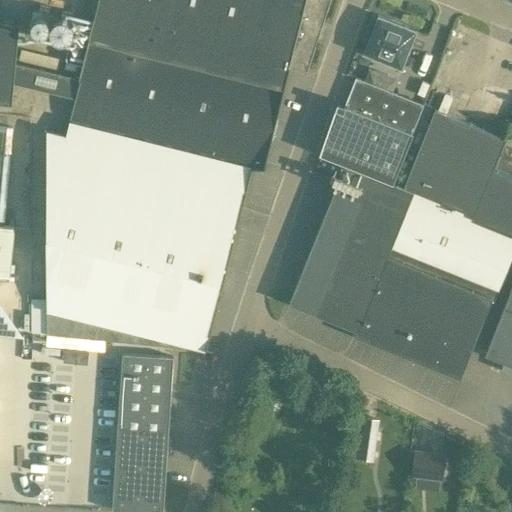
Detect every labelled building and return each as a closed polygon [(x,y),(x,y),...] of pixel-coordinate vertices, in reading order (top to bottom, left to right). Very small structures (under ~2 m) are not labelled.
[(98,0),(79,78),(15,62),(19,22),(0,19),(0,102),(11,103),(13,82),(74,96),(65,133),(46,129),(47,298),(31,298),(31,332),(206,348),(250,167),(264,167),(265,165),(264,165),(289,63),(307,67),(329,0),(98,0)] [(365,51),(399,65),(413,30),(378,17),(365,51)] [(345,102),(337,99),(318,152),(391,181),(423,104),(355,77),(345,102)] [(473,214),(492,168),(504,137),(434,108),(402,185),(471,214),(473,214)] [(0,274),(10,276),(14,226),(0,225),(0,194),(6,127),(0,126),(0,274)] [(486,310),(489,310),(511,252),(511,237),(468,219),(471,214),(344,163),(288,302),(356,329),(354,334),(460,377),(486,310)] [(511,176),(492,168),(473,214),(471,214),(470,216),(511,232),(511,176)] [(511,282),(484,354),(511,365),(511,282)] [(0,328),(0,435),(12,436),(20,330),(0,328)] [(88,360),(89,347),(63,345),(62,358),(88,360)] [(162,511),(173,356),(122,353),(112,509),(153,511),(162,511)] [(361,417),(360,425),(359,431),(356,457),(373,459),(375,443),(377,424),(378,419),(361,417)] [(446,453),(414,448),(411,476),(442,480),(446,453)]
